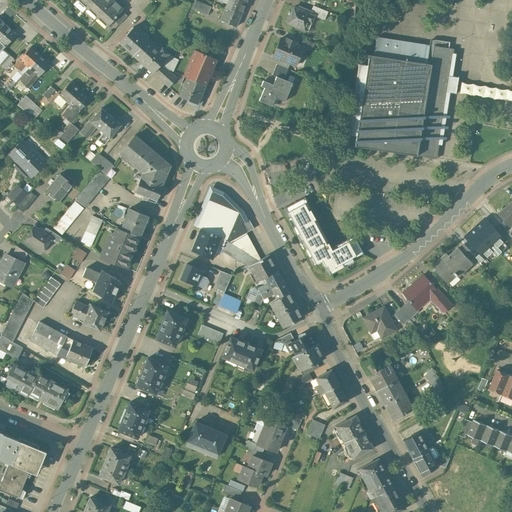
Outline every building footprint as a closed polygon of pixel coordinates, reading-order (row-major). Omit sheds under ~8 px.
[(94,0),(88,7),(98,16),(112,0),(94,0)] [(113,0),(112,0),(98,16),(108,25),(113,20),(122,11),(123,9),(113,0)] [(210,7),(195,0),(192,8),(207,15),(210,7)] [(246,4),(236,0),(228,0),(225,7),(242,14),(246,4)] [(150,2),(142,10),(147,15),(154,6),(150,2)] [(327,12),(313,6),(310,12),(311,12),(310,14),(314,16),(323,20),(327,12)] [(242,14),(225,7),(220,20),(237,27),(242,14)] [(310,12),(298,7),(297,9),(293,7),(289,16),(287,17),(286,20),(287,22),(286,24),(295,27),(294,29),(303,32),(307,23),(310,24),(314,16),(310,14),(311,12),(310,12)] [(122,11),(113,20),(119,25),(127,16),(122,11)] [(0,51),(16,34),(6,25),(0,32),(0,51)] [(134,31),(131,29),(119,42),(133,55),(145,41),(139,36),(141,34),(136,30),(134,31)] [(453,49),(377,37),(374,56),(369,55),(368,60),(367,65),(359,64),(348,134),(356,135),(355,140),(354,146),(436,159),(439,139),(442,118),(446,96),(450,68),(453,49)] [(145,41),(133,55),(153,73),(161,64),(166,58),(168,55),(148,38),(145,41)] [(295,42),(287,38),(285,41),(280,38),(272,56),(292,65),(300,47),(294,44),(295,42)] [(314,43),(303,39),(300,45),(311,50),(314,43)] [(31,47),(19,60),(20,60),(15,65),(20,71),(25,65),(29,68),(40,55),(31,47)] [(216,60),(194,50),(183,76),(186,78),(205,86),(216,60)] [(9,55),(0,65),(5,69),(14,59),(9,55)] [(30,73),(22,82),(31,90),(35,86),(32,83),(50,64),(40,55),(29,68),(32,71),(30,73)] [(178,60),(168,55),(166,58),(161,64),(167,70),(168,69),(173,72),(178,60)] [(167,70),(161,64),(153,73),(164,83),(172,74),(167,70)] [(287,69),(276,64),(272,75),(276,76),(283,79),(287,69)] [(22,76),(18,79),(22,82),(30,73),(27,70),(22,76)] [(276,76),(273,85),(263,81),(261,86),(265,88),(259,100),(272,106),(275,98),(285,102),(292,83),(283,79),(276,76)] [(205,86),(186,78),(178,96),(189,101),(188,103),(198,107),(203,96),(201,95),(205,86)] [(70,82),(58,95),(68,104),(80,90),(70,82)] [(511,89),(461,82),(460,94),(511,101),(511,89)] [(51,86),(43,95),(48,99),(55,90),(51,86)] [(80,90),(68,104),(70,106),(63,114),(71,120),(90,98),(80,90)] [(45,108),(29,94),(21,103),(37,117),(45,108)] [(111,117),(101,108),(90,122),(96,127),(100,130),(111,117)] [(310,112),(302,108),(299,114),(307,118),(310,112)] [(121,125),(111,117),(100,130),(103,133),(110,138),(121,125)] [(90,122),(81,132),(87,138),(96,127),(90,122)] [(79,130),(71,123),(59,137),(67,143),(79,130)] [(110,138),(103,133),(98,139),(105,144),(110,138)] [(136,169),(152,151),(134,136),(118,154),(136,169)] [(59,138),(56,142),(62,147),(66,144),(59,138)] [(89,143),(84,139),(80,144),(85,148),(89,143)] [(46,163),(22,140),(8,154),(31,177),(46,163)] [(152,151),(136,169),(141,173),(139,177),(141,178),(147,180),(150,174),(157,177),(154,183),(162,187),(170,166),(152,151)] [(98,153),(90,162),(96,167),(104,158),(98,153)] [(104,158),(96,167),(100,170),(106,174),(113,166),(104,158)] [(100,170),(75,200),(85,207),(109,177),(106,174),(100,170)] [(73,185),(60,174),(46,190),(59,201),(73,185)] [(157,177),(150,174),(147,180),(141,178),(135,191),(149,198),(148,200),(155,203),(156,200),(158,200),(160,196),(159,195),(160,193),(162,193),(163,189),(162,187),(154,183),(157,177)] [(28,194),(17,185),(7,196),(18,205),(28,194)] [(298,185),(289,190),(289,191),(293,197),(302,192),(298,185)] [(201,211),(245,229),(242,224),(246,222),(240,212),(222,194),(211,189),(201,211)] [(30,192),(17,207),(23,212),(36,197),(30,192)] [(75,201),(53,228),(62,235),(83,208),(75,201)] [(511,202),(500,213),(510,225),(511,224),(509,222),(511,219),(511,202)] [(308,211),(304,203),(287,212),(315,264),(321,260),(325,267),(326,266),(328,270),(352,258),(352,257),(355,255),(352,249),(348,241),(332,250),(328,243),(326,244),(313,220),(315,219),(310,210),(308,211)] [(148,216),(129,208),(121,229),(139,237),(148,216)] [(245,229),(201,211),(195,226),(200,228),(219,236),(221,237),(225,240),(246,253),(258,260),(260,259),(246,233),(247,232),(245,229)] [(92,215),(81,242),(91,246),(102,220),(92,215)] [(501,224),(493,216),(487,220),(489,222),(496,229),(501,224)] [(489,222),(481,229),(477,225),(469,232),(489,255),(505,240),(506,240),(502,237),(496,229),(489,222)] [(43,233),(34,227),(25,241),(35,247),(35,250),(39,252),(42,252),(51,238),(43,233)] [(61,237),(46,228),(43,233),(51,238),(57,243),(61,237)] [(121,229),(117,228),(115,233),(111,232),(101,257),(106,259),(106,260),(126,268),(139,237),(121,229)] [(219,236),(200,228),(191,251),(212,259),(215,252),(217,246),(221,237),(219,236)] [(511,247),(511,236),(507,232),(502,237),(506,240),(505,240),(511,248),(511,247)] [(246,253),(225,240),(222,247),(221,250),(222,251),(241,263),(242,261),(246,253)] [(473,254),(464,244),(459,248),(468,259),(473,254)] [(27,253),(16,246),(12,254),(24,259),(27,253)] [(86,253),(77,248),(71,257),(80,263),(86,253)] [(459,248),(450,256),(447,253),(433,266),(448,283),(449,282),(456,275),(457,276),(458,275),(459,276),(472,264),(468,259),(459,248)] [(258,260),(246,253),(242,261),(247,263),(248,266),(258,260)] [(23,262),(6,254),(0,266),(0,280),(11,286),(23,262)] [(248,266),(256,281),(264,277),(277,270),(269,254),(260,259),(258,260),(248,266)] [(75,270),(66,264),(60,274),(69,280),(75,270)] [(202,270),(186,264),(180,279),(196,286),(202,270)] [(120,282),(101,270),(100,273),(86,267),(82,276),(96,282),(93,290),(112,302),(120,282)] [(277,270),(264,277),(268,284),(270,288),(283,281),(277,270)] [(231,275),(220,271),(216,282),(218,289),(224,292),(231,275)] [(437,290),(423,275),(402,293),(409,301),(417,309),(429,298),(443,314),(452,305),(437,290)] [(51,277),(33,301),(43,308),(60,284),(51,277)] [(283,281),(270,288),(272,291),(276,298),(288,292),(283,281)] [(265,283),(257,287),(260,293),(270,288),(268,284),(265,283)] [(270,288),(260,293),(263,298),(271,294),(272,291),(270,288)] [(217,290),(212,302),(219,305),(224,293),(217,290)] [(276,298),(269,302),(282,328),(302,317),(288,292),(276,298)] [(22,293),(1,335),(12,342),(33,301),(22,293)] [(242,301),(224,293),(219,305),(237,313),(242,301)] [(260,293),(257,294),(254,302),(261,305),(263,300),(263,298),(260,293)] [(108,311),(91,304),(90,307),(76,301),(70,314),(84,320),(83,323),(100,330),(108,311)] [(409,301),(400,308),(407,318),(417,309),(409,301)] [(395,329),(383,307),(363,318),(370,330),(376,327),(381,337),(395,329)] [(407,318),(400,308),(394,314),(402,323),(407,318)] [(186,318),(167,310),(161,324),(182,333),(184,327),(182,326),(186,318)] [(73,339),(40,321),(30,340),(65,359),(73,339)] [(182,333),(161,324),(155,338),(175,346),(178,337),(180,338),(182,333)] [(223,333),(201,324),(197,335),(218,344),(223,333)] [(294,340),(291,342),(290,341),(285,344),(284,344),(283,350),(289,352),(293,350),(296,354),(292,356),(317,343),(314,338),(313,336),(311,332),(305,335),(304,333),(299,335),(300,338),(294,340)] [(290,333),(278,339),(280,343),(284,344),(285,344),(290,341),(291,342),(294,340),(290,333)] [(12,342),(1,335),(0,336),(0,349),(17,358),(22,348),(12,342)] [(248,343),(242,341),(242,342),(229,337),(221,356),(225,358),(224,361),(246,371),(248,367),(252,369),(260,349),(248,344),(248,343)] [(93,347),(73,339),(65,359),(85,367),(93,347)] [(317,343),(292,356),(299,371),(300,370),(311,364),(316,361),(324,357),(317,343)] [(384,343),(377,347),(380,352),(386,348),(384,343)] [(377,353),(372,356),(372,354),(368,356),(369,358),(361,362),(367,374),(388,363),(389,363),(398,357),(396,353),(395,350),(387,355),(388,358),(381,361),(377,353)] [(166,365),(147,357),(141,372),(162,380),(164,374),(163,373),(166,365)] [(316,361),(311,364),(314,370),(319,367),(316,361)] [(388,363),(367,374),(376,391),(397,379),(388,363)] [(36,376),(13,364),(3,383),(27,395),(28,392),(37,376),(36,376)] [(311,364),(300,370),(303,376),(309,373),(314,370),(311,364)] [(431,368),(424,376),(428,379),(434,373),(435,372),(431,368)] [(331,370),(317,378),(320,384),(315,386),(320,395),(324,393),(339,385),(331,370)] [(510,375),(497,370),(489,389),(502,395),(510,375)] [(162,380),(141,372),(136,385),(155,393),(158,384),(160,385),(162,380)] [(303,376),(297,379),(300,386),(312,379),(309,373),(303,376)] [(428,379),(427,381),(431,385),(437,378),(438,377),(434,373),(428,379)] [(68,389),(37,374),(36,376),(37,376),(28,392),(58,408),(68,389)] [(511,376),(510,375),(502,395),(511,398),(511,376)] [(196,391),(199,381),(190,377),(186,387),(196,391)] [(431,385),(430,386),(434,390),(440,383),(441,382),(437,378),(431,385)] [(481,381),(478,389),(484,391),(488,380),(482,378),(481,381)] [(397,379),(376,391),(392,420),(413,409),(397,379)] [(434,390),(433,391),(437,395),(444,387),(440,383),(434,390)] [(339,385),(324,393),(326,397),(322,399),(324,403),(328,401),(332,408),(347,401),(339,385)] [(192,393),(182,389),(180,394),(190,398),(192,393)] [(148,410),(129,402),(126,409),(124,408),(121,415),(143,424),(146,417),(145,417),(148,410)] [(470,407),(460,402),(458,408),(468,413),(470,407)] [(439,407),(432,414),(435,419),(443,412),(439,407)] [(432,414),(422,420),(424,426),(435,419),(432,414)] [(143,424),(121,415),(118,422),(120,423),(117,430),(136,438),(139,431),(140,432),(143,424)] [(301,420),(291,415),(287,426),(297,430),(301,420)] [(354,415),(334,426),(343,443),(363,432),(354,415)] [(285,427),(267,419),(262,432),(280,439),(285,427)] [(465,419),(458,435),(464,438),(465,434),(467,435),(473,422),(465,419)] [(324,425),(312,420),(307,433),(319,438),(324,425)] [(487,425),(474,420),(473,422),(467,435),(481,440),(487,425)] [(225,434),(195,421),(185,444),(216,457),(225,434)] [(500,430),(487,425),(481,440),(494,446),(500,430)] [(511,438),(511,435),(500,430),(494,446),(507,451),(511,438)] [(0,431),(0,455),(10,460),(0,484),(0,489),(18,497),(40,446),(20,437),(19,440),(3,433),(0,431)] [(280,439),(262,432),(257,444),(264,447),(275,452),(280,439)] [(363,432),(343,443),(351,458),(372,448),(363,432)] [(428,448),(419,432),(402,440),(411,457),(428,448)] [(148,439),(156,443),(158,438),(150,434),(148,439)] [(257,444),(248,440),(245,446),(248,447),(262,453),(264,447),(257,444)] [(433,445),(428,448),(433,458),(438,455),(433,445)] [(123,449),(117,447),(116,450),(110,448),(105,462),(125,470),(128,463),(127,462),(130,456),(122,452),(123,449)] [(262,453),(248,447),(246,453),(252,455),(260,458),(262,453)] [(433,458),(428,448),(411,457),(421,475),(438,467),(433,458)] [(341,462),(348,455),(343,450),(336,456),(341,462)] [(316,451),(312,461),(317,463),(321,453),(316,451)] [(260,458),(252,455),(247,468),(262,474),(266,476),(271,463),(260,458)] [(449,458),(443,455),(439,465),(445,467),(449,458)] [(393,486),(378,458),(360,467),(364,474),(361,475),(373,497),(393,486)] [(125,470),(105,462),(99,476),(104,478),(103,481),(109,484),(110,480),(118,484),(121,477),(122,477),(125,470)] [(262,474),(247,468),(244,466),(238,479),(257,486),(262,474)] [(346,474),(340,472),(335,483),(341,485),(346,474)] [(353,477),(346,474),(341,485),(348,488),(353,477)] [(244,485),(230,479),(228,485),(241,491),(244,485)] [(228,485),(225,484),(222,492),(239,499),(242,491),(241,491),(228,485)] [(395,511),(405,507),(393,486),(373,497),(381,511),(395,511)] [(103,499),(97,496),(95,500),(90,497),(84,511),(85,511),(106,511),(109,505),(101,502),(103,499)] [(9,498),(8,503),(17,507),(19,503),(9,498)] [(246,511),(249,506),(230,498),(225,511),(227,511),(246,511)] [(124,507),(136,511),(138,511),(141,506),(126,500),(124,507)]
